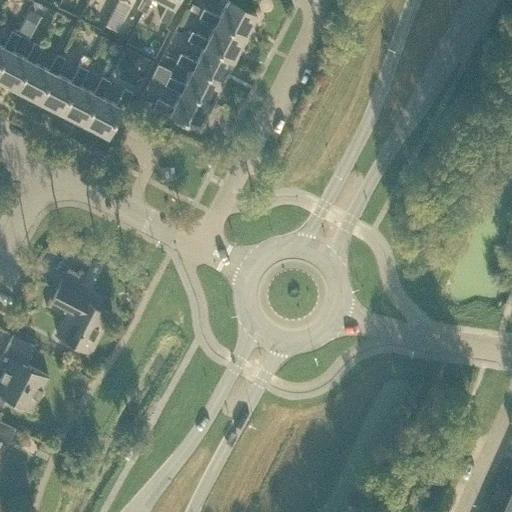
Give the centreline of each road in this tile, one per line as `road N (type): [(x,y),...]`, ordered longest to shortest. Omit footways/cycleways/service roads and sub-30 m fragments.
road 1 (primary): [(327,265),(478,0)]
road 2 (unclassified): [(198,246),(304,46),(318,0)]
road 3 (primary): [(414,0),(383,81),(298,248)]
road 4 (primary): [(252,323),(219,396),(136,511)]
road 5 (primary): [(196,511),(285,341)]
road 6 (unclassified): [(511,355),(333,317)]
road 7 (residential): [(198,246),(46,170)]
road 8 (unclassified): [(461,511),(511,396)]
